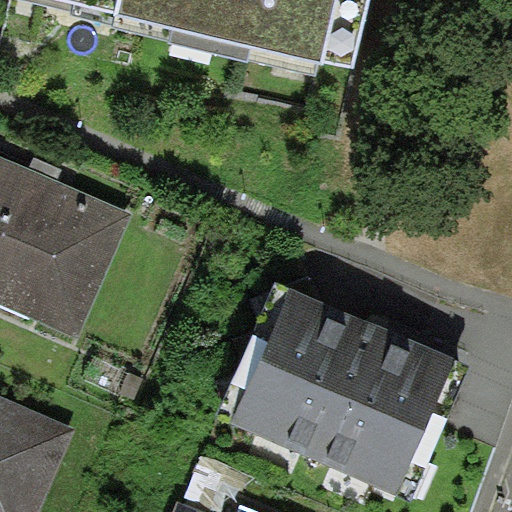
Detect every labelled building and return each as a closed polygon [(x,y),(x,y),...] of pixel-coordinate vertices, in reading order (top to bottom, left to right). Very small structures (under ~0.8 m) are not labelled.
[(17,0),(115,22),(112,35),(320,84),(324,67),(352,74),(369,0),(17,0)] [(30,169),(0,156),(0,304),(78,338),(132,212),(57,181),(43,175),(30,169)] [(35,158),(30,169),(43,175),(57,181),(62,170),(35,158)] [(373,323),(290,287),(231,423),(398,494),(456,358),(373,323)] [(38,511),(75,427),(0,395),(0,511),(38,511)] [(203,511),(177,502),(173,511),(203,511)]
